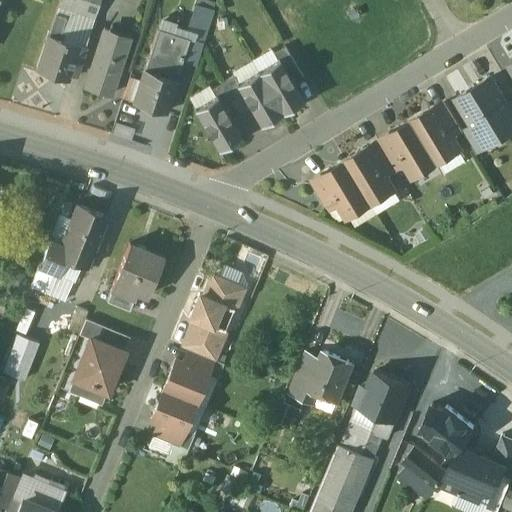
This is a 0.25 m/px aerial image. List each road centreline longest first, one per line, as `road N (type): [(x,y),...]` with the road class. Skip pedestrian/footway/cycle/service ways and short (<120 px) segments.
road 1 (tertiary): [(511,379),(388,299),(214,214)]
road 2 (residential): [(214,214),(93,511)]
road 3 (residential): [(214,214),(258,174),(459,49)]
road 4 (tertiary): [(214,214),(0,143)]
